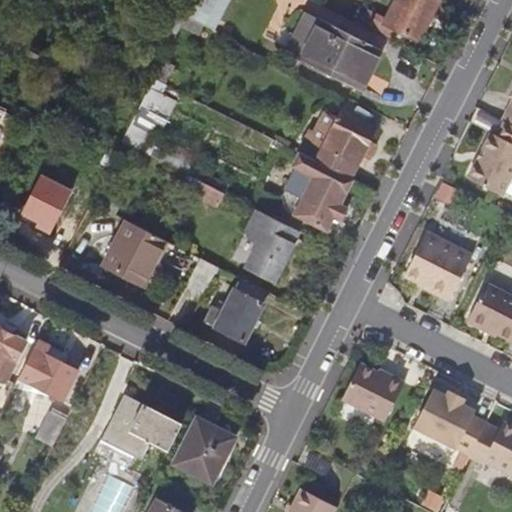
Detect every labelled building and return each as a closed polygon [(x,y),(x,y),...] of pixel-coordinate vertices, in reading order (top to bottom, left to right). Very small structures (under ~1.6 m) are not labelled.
[(208,23),(219,0),(197,0),(190,15),(208,23)] [(447,0),(409,0),(397,26),(430,42),(450,1),(447,0)] [(298,54),(313,62),(334,21),(318,13),(298,54)] [(393,51),(334,21),(313,62),(372,92),(393,51)] [(126,140),(149,151),(176,100),(164,93),(169,83),(158,78),(126,140)] [(344,110),(341,117),(330,111),(323,126),(316,123),(308,139),(315,142),(308,155),(319,160),(355,178),(365,156),(373,160),(380,145),(372,142),(379,127),(344,110)] [(0,134),(9,117),(0,112),(0,134)] [(496,135),(473,181),(507,199),(511,189),(511,125),(510,125),(503,139),(496,135)] [(358,180),(355,178),(319,160),(308,155),(305,153),(286,188),(289,190),(285,198),(292,211),(332,231),(338,220),(346,223),(352,210),(344,206),(358,180)] [(222,207),(230,193),(204,180),(197,194),(222,207)] [(114,201),(99,193),(95,202),(109,209),(114,201)] [(263,243),(251,267),(279,281),(297,246),(294,245),(301,230),(262,210),(251,231),(254,239),(263,243)] [(60,237),(74,243),(86,219),(73,212),(60,237)] [(148,286),(171,241),(130,220),(107,265),(148,286)] [(478,259),(432,235),(410,279),(455,302),(478,259)] [(192,290),(209,298),(219,276),(223,268),(208,260),(192,290)] [(226,280),(230,272),(223,268),(219,276),(226,280)] [(248,342),(272,294),(245,279),(228,313),(218,308),(211,323),(248,342)] [(511,296),(492,287),(473,326),(492,336),(494,333),(511,342),(511,296)] [(0,326),(0,378),(10,384),(30,343),(0,326)] [(54,346),(41,339),(21,380),(63,402),(79,370),(50,354),(54,346)] [(410,385),(394,377),(393,380),(383,375),(364,365),(346,400),(390,423),(410,385)] [(452,399),(438,391),(419,429),(474,458),(491,427),(491,426),(478,419),(481,414),(468,407),(470,402),(454,394),(452,399)] [(156,444),(175,454),(188,429),(136,403),(114,447),(147,463),(156,444)] [(39,444),(53,451),(67,423),(53,416),(39,444)] [(491,427),(474,459),(488,467),(491,461),(511,472),(511,427),(509,425),(504,434),(491,427)] [(205,426),(184,466),(221,485),(241,445),(205,426)] [(291,511),(336,511),(302,493),(291,511)] [(185,511),(165,502),(159,511),(185,511)]
